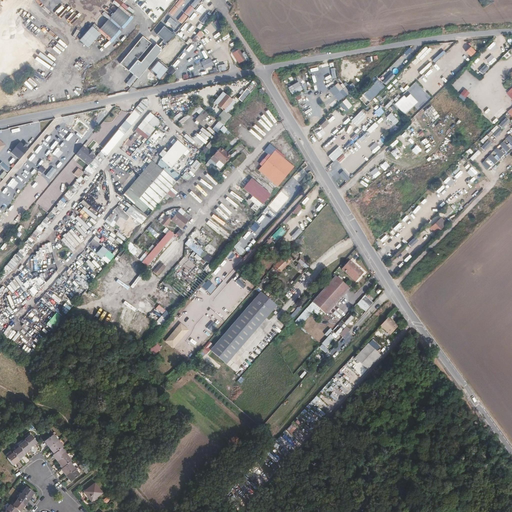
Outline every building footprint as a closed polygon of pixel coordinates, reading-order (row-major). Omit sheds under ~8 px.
[(178,0),(168,14),(171,16),(164,25),(175,34),(200,0),(178,0)] [(158,23),(168,12),(156,1),(150,7),(158,14),(153,19),(158,23)] [(157,25),(152,32),(156,34),(161,27),(157,25)] [(165,44),(174,34),(164,25),(155,34),(165,44)] [(101,33),(92,26),(80,40),(88,47),(101,33)] [(178,32),(177,34),(184,41),(188,37),(185,34),(183,36),(178,32)] [(171,39),(166,45),(170,48),(175,42),(171,39)] [(466,51),(470,56),(475,52),(470,47),(466,51)] [(450,49),(444,55),(450,60),(456,54),(450,49)] [(141,62),(144,65),(151,56),(148,53),(141,62)] [(246,61),(241,53),(237,54),(241,62),(246,61)] [(420,53),(415,58),(420,64),(426,58),(420,53)] [(491,54),(486,59),(490,65),(496,60),(491,54)] [(464,56),(459,60),(464,65),(469,61),(464,56)] [(210,58),(201,62),(204,69),(213,65),(210,58)] [(434,65),(440,70),(446,64),(441,59),(434,65)] [(177,70),(182,65),(177,60),(172,65),(177,70)] [(168,69),(158,61),(151,70),(157,75),(156,76),(160,79),(168,69)] [(482,74),(489,68),(485,64),(479,70),(482,74)] [(455,75),(448,67),(442,72),(449,80),(455,75)] [(343,73),(340,75),(345,85),(348,83),(343,73)] [(126,84),(130,87),(136,77),(132,74),(126,84)] [(298,81),(288,87),(292,95),(302,90),(298,81)] [(252,82),(240,95),(245,99),(257,86),(252,82)] [(337,83),(329,90),(334,96),(342,89),(337,83)] [(339,85),(347,94),(349,92),(342,83),(339,85)] [(365,99),(363,101),(366,105),(376,95),(370,89),(363,96),(365,99)] [(460,94),(465,98),(470,93),(464,89),(460,94)] [(381,90),(378,97),(383,99),(386,92),(381,90)] [(223,92),(214,102),(226,112),(234,102),(223,92)] [(397,107),(404,115),(418,102),(410,94),(406,98),(403,95),(390,108),(393,111),(397,107)] [(470,99),(475,104),(480,99),(475,94),(470,99)] [(142,100),(137,106),(118,129),(124,134),(125,134),(143,110),(155,97),(142,100)] [(342,101),(348,109),(352,106),(346,98),(342,101)] [(195,120),(200,124),(208,114),(203,110),(195,120)] [(135,130),(141,134),(135,141),(139,145),(145,138),(146,139),(160,122),(150,113),(135,130)] [(330,113),(326,118),(331,121),(334,117),(330,113)] [(395,125),(399,120),(390,113),(386,117),(395,125)] [(181,124),(190,117),(188,114),(179,121),(181,124)] [(506,117),(499,125),(503,129),(510,121),(506,117)] [(417,129),(421,125),(413,119),(410,123),(417,129)] [(325,120),(320,125),(323,129),(329,123),(325,120)] [(213,128),(223,135),(228,129),(218,121),(213,128)] [(374,122),(366,130),(370,134),(378,126),(374,122)] [(497,125),(490,130),(495,138),(502,132),(497,125)] [(150,142),(148,145),(153,150),(166,135),(158,128),(148,140),(150,142)] [(124,134),(118,129),(113,135),(114,135),(102,149),(107,154),(124,134)] [(482,143),(489,137),(486,134),(480,141),(482,143)] [(199,149),(201,146),(191,137),(189,140),(199,149)] [(159,158),(156,162),(167,170),(170,167),(171,168),(176,161),(187,148),(177,140),(161,159),(159,158)] [(485,151),(492,144),(488,140),(481,147),(485,151)] [(399,145),(403,150),(409,146),(405,141),(399,145)] [(504,141),(500,144),(507,152),(511,148),(504,141)] [(19,142),(10,153),(20,160),(28,149),(19,142)] [(343,157),(341,155),(348,147),(344,142),(331,156),(338,162),(343,157)] [(79,157),(86,148),(83,146),(76,155),(79,157)] [(501,158),(505,154),(497,147),(494,151),(501,158)] [(79,157),(88,165),(95,157),(96,156),(94,155),(88,150),(86,148),(79,157)] [(396,159),(401,154),(396,148),(391,153),(396,159)] [(281,149),(264,168),(283,184),(299,166),(281,149)] [(218,150),(212,158),(222,166),(228,159),(218,150)] [(478,150),(470,158),(473,161),(481,153),(478,150)] [(107,156),(101,151),(96,157),(95,157),(88,165),(83,171),(83,172),(89,177),(107,156)] [(410,164),(418,160),(414,153),(407,157),(410,164)] [(495,165),(499,161),(491,154),(488,157),(495,165)] [(222,166),(212,158),(208,162),(218,171),(222,166)] [(196,170),(201,164),(196,159),(191,165),(196,170)] [(177,181),(152,160),(129,188),(153,210),(164,196),(167,192),(177,181)] [(488,170),(492,166),(485,160),(482,164),(488,170)] [(189,166),(185,163),(178,171),(182,175),(189,166)] [(381,165),(365,179),(369,182),(379,173),(381,174),(386,170),(381,165)] [(78,178),(83,171),(79,168),(73,174),(78,178)] [(343,171),(339,174),(346,182),(350,178),(343,171)] [(256,177),(248,188),(267,204),(275,194),(256,177)] [(242,188),(247,183),(242,179),(238,184),(242,188)] [(356,185),(352,187),(357,194),(360,191),(356,185)] [(70,188),(39,227),(44,231),(75,192),(70,188)] [(351,188),(348,191),(354,196),(357,194),(351,188)] [(276,214),(290,198),(281,190),(267,206),(276,214)] [(422,199),(416,205),(421,211),(427,204),(422,199)] [(286,225),(303,208),(299,204),(282,221),(286,225)] [(130,205),(125,213),(142,224),(147,215),(130,205)] [(441,212),(445,217),(453,210),(448,205),(441,212)] [(84,207),(82,209),(93,220),(96,218),(84,207)] [(266,207),(260,214),(263,217),(269,210),(266,207)] [(77,221),(86,229),(91,224),(79,212),(72,220),(75,223),(77,221)] [(176,213),(170,221),(180,229),(187,222),(176,213)] [(401,221),(406,226),(412,220),(406,215),(401,221)] [(164,228),(170,221),(165,217),(159,224),(164,228)] [(429,228),(435,235),(447,224),(441,217),(429,228)] [(250,229),(256,232),(259,225),(253,222),(250,229)] [(75,224),(60,239),(71,251),(87,236),(75,224)] [(146,231),(156,238),(159,233),(148,226),(146,231)] [(34,227),(24,246),(30,249),(40,230),(34,227)] [(271,237),(276,242),(285,232),(280,227),(271,237)] [(183,235),(179,231),(175,236),(179,240),(183,235)] [(390,240),(395,235),(391,231),(386,236),(390,240)] [(174,237),(169,233),(141,264),(146,269),(174,237)] [(408,244),(412,247),(418,240),(415,236),(408,244)] [(135,255),(139,249),(126,241),(122,248),(135,255)] [(202,254),(188,241),(184,246),(198,258),(202,254)] [(241,255),(245,251),(239,245),(235,250),(241,255)] [(108,264),(114,256),(102,246),(95,255),(108,264)] [(0,283),(1,284),(26,251),(21,247),(2,271),(0,273),(0,283)] [(170,247),(167,250),(170,254),(163,261),(166,264),(176,253),(170,247)] [(121,261),(127,265),(133,256),(127,252),(121,261)] [(273,267),(278,273),(293,260),(288,255),(273,267)] [(353,257),(345,265),(359,278),(367,269),(353,257)] [(165,269),(160,265),(152,274),(157,278),(165,269)] [(341,270),(317,296),(332,308),(355,283),(341,270)] [(16,276),(13,278),(24,292),(27,290),(16,276)] [(239,278),(235,281),(243,292),(247,289),(239,278)] [(208,280),(202,287),(210,294),(216,287),(208,280)] [(34,295),(39,289),(34,283),(28,289),(34,295)] [(238,288),(234,294),(239,299),(244,293),(238,288)] [(262,291),(214,347),(229,360),(278,304),(262,291)] [(356,304),(365,312),(373,303),(365,295),(356,304)] [(231,297),(227,302),(233,306),(237,301),(231,297)] [(225,314),(229,307),(222,303),(218,310),(225,314)] [(148,317),(153,321),(160,313),(161,314),(165,310),(158,305),(148,317)] [(165,311),(155,323),(161,328),(171,315),(165,311)] [(51,329),(62,318),(56,313),(46,324),(51,329)] [(348,326),(354,316),(351,314),(344,324),(348,326)] [(395,331),(402,323),(393,314),(385,322),(395,331)] [(212,321),(206,328),(210,332),(216,326),(212,321)] [(173,349),(189,330),(180,323),(164,342),(173,349)] [(336,333),(343,338),(350,329),(342,324),(336,333)] [(324,341),(330,346),(335,339),(329,335),(324,341)] [(389,348),(376,336),(363,350),(375,362),(389,348)] [(156,343),(148,351),(153,356),(161,349),(156,343)] [(234,371),(242,363),(238,360),(233,365),(229,361),(227,364),(234,371)] [(13,453),(7,458),(12,465),(19,460),(18,460),(24,455),(24,454),(30,449),(29,448),(35,443),(30,435),(24,440),(25,441),(18,446),(19,447),(13,452),(13,453)] [(52,435),(44,441),(54,454),(52,455),(62,468),(61,469),(71,482),(79,475),(70,462),(71,461),(61,449),(62,448),(52,435)] [(94,483),(84,492),(91,501),(102,493),(94,483)] [(19,511),(34,493),(26,488),(12,507),(10,505),(4,511),(16,511),(17,511),(19,511)]
